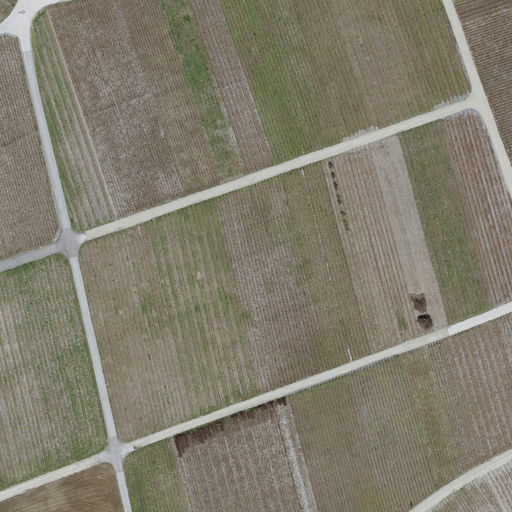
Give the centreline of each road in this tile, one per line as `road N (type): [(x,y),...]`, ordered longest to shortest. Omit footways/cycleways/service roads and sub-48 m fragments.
road 1 (track): [(511,301),(0,498)]
road 2 (track): [(21,11),(129,511)]
road 3 (track): [(481,99),(0,264)]
road 4 (track): [(511,187),(447,0)]
road 5 (track): [(511,449),(452,478),(407,511)]
